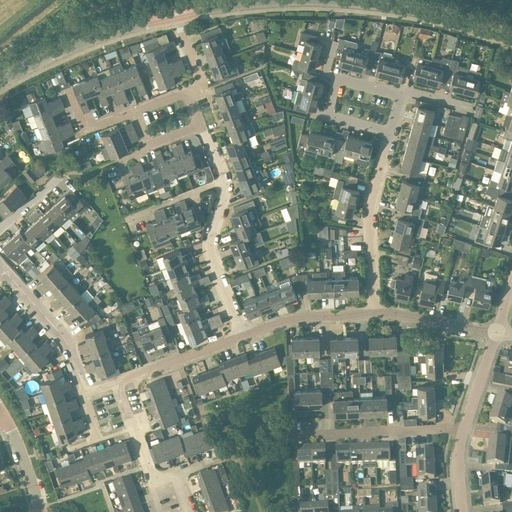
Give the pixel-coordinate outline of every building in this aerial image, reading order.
[(344,18),(337,18),(336,22),(335,26),(342,29),(345,18),(344,18)] [(206,52),(222,46),(227,44),(225,38),(219,41),(217,35),(222,33),(220,27),(204,33),(206,39),(201,41),(206,52)] [(424,35),(428,36),(429,31),(421,29),(419,37),(423,38),(424,35)] [(263,32),(257,34),(260,42),(266,39),(263,32)] [(302,52),(318,57),(318,55),(320,55),(321,51),(320,50),(321,44),(316,43),(318,37),(301,32),(298,44),(304,45),(302,52)] [(350,70),(355,52),(358,43),(339,38),(334,58),(340,59),(338,64),(343,65),(342,68),(350,70)] [(150,63),(165,57),(163,51),(176,46),(174,40),(160,45),(158,41),(144,46),(150,63)] [(139,42),(119,48),(122,57),(141,50),(139,42)] [(210,64),(226,58),(224,53),(230,51),(227,44),(222,46),(206,52),(210,64)] [(372,65),(375,51),(369,50),(364,48),(362,54),(355,52),(350,70),(359,73),(359,70),(364,71),(366,63),(372,65)] [(388,77),(392,62),(394,56),(375,51),(372,65),(377,66),(375,74),(388,77)] [(292,69),(303,72),(305,73),(306,67),(314,69),(318,57),(302,52),(300,60),(294,59),(293,63),(292,69)] [(426,81),(430,66),(432,60),(413,55),(412,61),(410,69),(408,74),(407,78),(413,79),(413,78),(426,81)] [(412,61),(406,60),(405,65),(392,62),(394,56),(392,62),(388,77),(401,81),(403,73),(408,74),(410,69),(412,61)] [(150,63),(155,75),(183,64),(181,58),(168,64),(165,57),(150,63)] [(446,79),(450,65),(451,59),(442,57),(442,60),(432,58),(432,60),(430,66),(426,81),(427,82),(428,84),(431,85),(433,83),(439,85),(441,77),(446,79)] [(208,65),(211,71),(213,71),(215,76),(216,76),(218,82),(240,74),(237,66),(234,65),(229,66),(226,58),(210,64),(208,65)] [(462,91),(467,76),(468,69),(466,75),(454,72),(456,67),(454,66),(455,60),(451,59),(450,65),(446,79),(452,80),(450,88),(462,91)] [(123,87),(129,84),(123,70),(121,64),(109,69),(111,74),(112,75),(122,102),(128,100),(123,87)] [(123,70),(129,84),(135,82),(141,95),(147,93),(136,65),(123,70),(121,64),(123,70)] [(183,64),(155,75),(160,88),(175,82),(172,76),(186,70),(183,64)] [(462,91),(475,95),(481,72),(468,69),(467,76),(462,91)] [(257,72),(251,74),(252,78),(254,80),(259,78),(257,72)] [(298,91),(304,92),(319,96),(322,95),(323,90),(321,89),(323,84),(315,82),(317,76),(305,73),(303,72),(300,84),(304,85),(302,92),(298,90),(298,91)] [(122,102),(112,75),(111,74),(99,79),(98,75),(99,79),(105,94),(111,91),(116,105),(122,102)] [(99,79),(98,75),(85,80),(91,95),(97,92),(102,106),(109,103),(105,94),(99,79)] [(91,95),(85,80),(73,85),(84,113),(90,111),(85,97),(91,95)] [(60,85),(62,89),(71,85),(70,81),(60,85)] [(220,107),(236,100),(240,99),(245,97),(242,91),(233,94),(231,89),(234,88),(232,82),(218,87),(220,93),(215,95),(220,107)] [(298,91),(295,103),(293,109),(306,113),(308,107),(316,109),(319,96),(304,92),(298,91)] [(262,104),(267,102),(271,101),(270,95),(260,99),(262,104)] [(34,114),(62,103),(60,97),(47,102),(44,96),(29,102),(34,114)] [(240,112),(245,111),(240,99),(236,100),(220,107),(225,118),(240,112)] [(39,126),(54,120),(52,114),(65,109),(62,103),(34,114),(39,126)] [(414,118),(431,123),(435,111),(417,106),(414,118)] [(229,130),(245,124),(249,122),(245,111),(240,112),(225,118),(229,130)] [(292,114),(290,120),(303,123),(304,117),(292,114)] [(451,131),(451,129),(455,116),(448,114),(444,129),(451,131)] [(455,116),(451,129),(458,130),(460,124),(461,118),(455,116)] [(411,131),(428,135),(431,123),(414,118),(411,131)] [(44,138),(72,127),(70,121),(56,127),(54,120),(39,126),(44,138)] [(229,130),(233,142),(234,142),(242,139),(247,137),(255,134),(251,122),(249,122),(245,124),(229,130)] [(473,122),(468,137),(476,140),(481,124),(473,122)] [(275,136),(285,131),(285,123),(272,128),(274,133),(275,136)] [(460,124),(458,130),(464,132),(466,126),(460,124)] [(44,138),(49,151),(64,145),(61,139),(74,133),(72,127),(44,138)] [(106,146),(112,144),(136,134),(134,128),(122,133),(119,127),(101,135),(106,146)] [(464,132),(458,130),(451,129),(451,131),(449,136),(462,140),(464,132)] [(306,148),(318,151),(322,134),(310,130),(309,135),(301,133),(297,149),(305,151),(306,148)] [(407,143),(425,147),(431,149),(438,151),(445,153),(446,148),(440,146),(439,147),(432,145),(435,137),(428,135),(411,131),(407,143)] [(511,133),(505,131),(503,137),(506,138),(502,148),(508,151),(511,151),(511,133)] [(106,146),(101,148),(106,160),(129,150),(126,144),(139,139),(136,134),(112,144),(106,146)] [(322,134),(318,151),(330,154),(329,157),(335,159),(339,144),(341,139),(322,134)] [(285,136),(269,142),(272,150),(286,144),(285,136)] [(341,139),(339,144),(335,159),(335,161),(342,163),(344,153),(355,156),(360,139),(348,136),(346,140),(341,139)] [(231,157),(246,151),(246,150),(251,148),(247,137),(242,139),(234,142),(233,142),(226,145),(231,157)] [(470,149),(473,139),(467,137),(464,147),(470,149)] [(360,139),(355,156),(354,161),(366,165),(372,142),(360,139)] [(404,155),(421,159),(423,154),(429,155),(431,149),(425,147),(407,143),(404,155)] [(65,147),(67,153),(74,150),(72,144),(65,147)] [(177,146),(186,168),(187,171),(197,167),(198,170),(204,168),(199,154),(194,156),(191,150),(185,152),(182,144),(177,146)] [(187,171),(186,168),(177,146),(172,147),(175,156),(170,158),(174,168),(176,175),(187,171)] [(465,148),(461,159),(469,161),(472,151),(465,148)] [(511,151),(508,151),(502,148),(501,148),(498,159),(505,161),(511,163),(511,151)] [(235,169),(235,168),(251,162),(249,157),(254,155),(252,149),(246,151),(231,157),(235,169)] [(176,175),(174,168),(170,158),(164,160),(161,152),(156,154),(157,157),(166,179),(176,175)] [(0,186),(12,176),(7,170),(15,163),(7,155),(0,161),(0,186)] [(404,155),(401,167),(410,170),(409,176),(424,180),(426,173),(418,171),(421,159),(404,155)] [(157,157),(152,159),(155,167),(150,169),(156,186),(167,182),(166,179),(157,157)] [(511,163),(505,161),(498,159),(494,170),(501,172),(511,175),(511,163)] [(467,162),(461,160),(457,173),(464,175),(467,162)] [(254,161),(251,162),(235,168),(235,169),(240,180),(266,170),(261,172),(259,165),(256,167),(254,161)] [(286,175),(293,172),(292,161),(282,164),(286,175)] [(156,186),(150,169),(144,171),(141,163),(136,165),(137,168),(146,190),(156,186)] [(148,196),(146,190),(137,168),(136,165),(131,167),(134,175),(129,178),(131,185),(126,187),(131,200),(137,197),(138,200),(148,196)] [(313,172),(329,176),(330,170),(315,166),(313,172)] [(29,168),(24,173),(32,182),(37,177),(29,168)] [(266,170),(240,180),(242,185),(239,187),(241,193),(244,192),(247,198),(265,191),(263,185),(260,186),(258,181),(263,179),(263,178),(268,176),(266,170)] [(511,175),(501,172),(498,181),(490,179),(489,184),(488,186),(492,187),(505,192),(507,186),(511,187),(511,175)] [(340,180),(356,184),(358,177),(342,173),(340,180)] [(424,180),(409,176),(407,182),(402,180),(402,181),(399,193),(416,197),(419,185),(422,186),(424,180)] [(452,186),(457,188),(462,178),(457,176),(452,186)] [(339,199),(356,203),(359,191),(354,189),(356,184),(340,180),(337,179),(333,197),(339,199)] [(17,186),(0,200),(0,208),(5,214),(26,196),(17,186)] [(505,192),(492,187),(488,186),(485,191),(497,199),(494,206),(511,211),(511,199),(504,197),(505,192)] [(112,191),(118,206),(124,204),(118,189),(112,191)] [(168,197),(166,191),(159,194),(161,199),(168,197)] [(404,213),(419,217),(422,208),(419,207),(422,199),(416,197),(399,193),(398,197),(396,198),(395,203),(396,204),(396,205),(400,206),(399,212),(400,213),(404,213)] [(56,202),(70,217),(72,220),(87,207),(80,199),(74,204),(65,195),(56,202)] [(339,199),(335,210),(332,210),(331,216),(346,220),(348,214),(353,216),(356,203),(339,199)] [(180,202),(189,227),(200,223),(199,220),(204,218),(200,206),(194,208),(194,206),(188,209),(185,200),(180,202)] [(236,226),(252,220),(248,209),(255,206),(253,200),(233,207),(235,213),(232,215),(230,217),(232,223),(235,222),(236,226)] [(70,217),(56,202),(48,210),(61,225),(70,217)] [(189,227),(180,202),(175,204),(178,212),(172,214),(179,231),(189,227)] [(296,215),(295,204),(286,207),(290,217),(296,215)] [(511,211),(494,206),(488,205),(485,215),(491,217),(507,222),(509,217),(511,218),(511,211)] [(34,211),(53,233),(61,225),(48,210),(44,213),(39,207),(34,211)] [(179,231),(172,214),(167,217),(164,208),(159,210),(168,235),(179,231)] [(171,241),(168,235),(159,210),(154,212),(157,220),(151,223),(154,230),(148,232),(155,247),(171,241)] [(31,225),(44,240),(53,233),(34,211),(29,216),(35,222),(31,225)] [(98,214),(92,222),(97,228),(101,222),(103,219),(98,213),(98,214)] [(419,217),(404,213),(400,213),(399,218),(397,218),(397,219),(396,220),(395,223),(396,225),(394,230),(419,237),(424,219),(419,218),(419,217)] [(507,222),(491,217),(490,217),(482,215),(479,225),(487,227),(510,235),(511,229),(505,227),(507,222)] [(238,239),(241,238),(245,237),(257,232),(255,227),(261,224),(259,218),(252,220),(236,226),(238,231),(236,233),(238,239)] [(285,222),(288,229),(296,226),(295,218),(285,222)] [(436,232),(444,234),(446,225),(439,223),(436,232)] [(33,245),(35,248),(44,240),(31,225),(23,233),(22,233),(33,245)] [(327,225),(317,226),(318,235),(328,234),(327,225)] [(510,235),(487,227),(479,225),(474,241),(478,243),(491,247),(493,242),(500,244),(501,238),(508,241),(510,235)] [(346,229),(330,226),(331,237),(338,237),(338,235),(347,235),(346,229)] [(11,237),(25,252),(33,245),(22,233),(23,233),(20,230),(11,237)] [(419,237),(394,230),(391,242),(391,243),(395,244),(394,250),(409,254),(411,248),(408,247),(411,235),(419,237)] [(234,254),(250,248),(257,246),(252,234),(257,232),(245,237),(241,238),(238,239),(230,242),(234,254)] [(25,252),(11,237),(2,245),(19,264),(28,256),(25,252)] [(79,253),(80,252),(84,248),(78,242),(74,246),(73,246),(79,253)] [(79,253),(73,246),(69,250),(75,257),(79,253)] [(234,254),(239,266),(243,265),(246,270),(260,265),(257,259),(254,260),(250,249),(257,246),(250,248),(234,254)] [(277,259),(291,256),(289,246),(275,249),(277,259)] [(145,257),(143,249),(137,252),(140,259),(145,257)] [(167,267),(192,257),(190,252),(182,255),(180,249),(163,256),(167,267)] [(393,252),(391,261),(406,265),(408,257),(393,252)] [(281,267),(295,262),(292,255),(278,260),(281,267)] [(171,277),(188,271),(186,265),(194,262),(192,257),(167,267),(171,277)] [(421,259),(415,258),(413,266),(419,268),(421,259)] [(146,259),(140,261),(139,261),(142,268),(148,266),(146,259)] [(41,271),(45,268),(41,263),(37,267),(41,271)] [(40,290),(60,271),(53,264),(40,276),(44,280),(37,287),(40,290)] [(28,269),(32,277),(39,274),(35,265),(28,269)] [(54,291),(67,279),(60,271),(40,290),(42,293),(50,287),(54,291)] [(175,288),(200,278),(198,273),(190,276),(188,271),(171,277),(175,288)] [(346,294),(345,278),(345,271),(332,271),(333,278),(333,295),(334,297),(340,296),(340,295),(346,294)] [(321,296),(320,279),(320,272),(312,273),(313,279),(308,280),(307,275),(298,275),(301,289),(307,289),(308,296),(321,296)] [(333,295),(333,278),(326,279),(325,272),(320,272),(320,279),(321,296),(333,295)] [(469,289),(473,275),(460,272),(458,281),(451,279),(447,297),(460,300),(463,287),(469,289)] [(249,280),(247,273),(235,277),(238,284),(249,280)] [(445,279),(437,277),(437,276),(426,273),(419,302),(432,306),(436,291),(442,292),(445,279)] [(390,283),(390,285),(392,287),(394,288),(394,289),(396,290),(395,297),(407,300),(413,276),(405,274),(404,279),(397,278),(396,279),(394,279),(392,279),(390,281),(390,283)] [(200,278),(175,288),(180,298),(196,292),(194,286),(202,283),(204,282),(205,285),(211,283),(208,275),(200,278)] [(301,289),(298,275),(290,278),(289,278),(277,282),(279,288),(285,303),(297,298),(295,292),(301,289)] [(473,275),(469,289),(475,290),(472,303),(488,306),(492,289),(484,287),(486,278),(473,275)] [(358,277),(345,278),(346,294),(359,294),(358,277)] [(53,305),(74,287),(67,279),(54,291),(57,296),(50,302),(53,305)] [(67,307),(81,294),(74,287),(53,305),(56,309),(63,302),(67,307)] [(285,303),(279,288),(267,292),(274,308),(285,303)] [(203,301),(209,299),(207,294),(198,297),(196,292),(180,298),(184,309),(203,301)] [(274,308),(267,292),(256,296),(262,312),(274,308)] [(67,321),(88,302),(81,294),(67,307),(71,311),(64,317),(67,321)] [(0,305),(8,298),(5,295),(0,299),(0,305)] [(262,312),(256,296),(244,301),(250,317),(262,312)] [(0,319),(6,314),(8,312),(4,308),(11,302),(8,298),(0,305),(0,319)] [(183,321),(199,315),(197,309),(205,306),(203,301),(184,309),(178,311),(183,321)] [(67,321),(70,324),(77,317),(81,322),(83,320),(88,326),(91,324),(96,321),(101,318),(95,310),(88,302),(67,321)] [(157,305),(159,314),(165,313),(168,325),(174,324),(168,303),(157,305)] [(128,311),(125,305),(120,308),(123,314),(128,311)] [(0,332),(20,316),(17,312),(9,319),(6,314),(0,319),(0,332)] [(187,332),(212,322),(221,318),(219,313),(210,317),(201,320),(199,315),(183,321),(187,332)] [(8,340),(19,330),(19,329),(15,325),(23,319),(20,316),(0,332),(0,335),(6,342),(8,340)] [(187,332),(191,343),(208,336),(205,330),(214,327),(223,324),(221,318),(212,322),(187,332)] [(148,324),(160,355),(165,353),(162,345),(168,342),(165,335),(170,333),(165,320),(159,322),(161,326),(150,330),(148,324)] [(155,357),(160,355),(148,324),(137,329),(138,331),(133,333),(138,346),(143,344),(146,351),(152,348),(155,357)] [(14,347),(35,329),(32,326),(25,332),(21,327),(19,329),(19,330),(8,340),(14,347)] [(21,355),(35,343),(31,339),(38,332),(35,329),(14,347),(21,355)] [(79,348),(106,340),(103,329),(85,335),(87,341),(78,344),(79,348)] [(396,335),(382,336),(383,352),(397,352),(396,335)] [(383,352),(382,336),(369,337),(370,353),(383,352)] [(305,338),(306,354),(319,353),(319,337),(305,338)] [(345,354),(345,361),(358,360),(358,359),(357,337),(344,338),(345,354)] [(305,338),(292,339),(292,344),(288,344),(289,355),(287,355),(288,373),(294,373),(293,355),(306,354),(305,338)] [(338,361),(345,361),(345,354),(344,338),(331,339),(332,355),(338,354),(338,361)] [(92,355),(109,349),(106,340),(79,348),(81,353),(90,350),(92,355)] [(28,363),(49,344),(46,341),(39,347),(35,343),(21,355),(28,363)] [(52,348),(49,344),(28,363),(35,371),(49,359),(44,354),(52,348)] [(275,347),(261,352),(268,370),(281,365),(275,347)] [(418,362),(426,361),(443,360),(442,347),(425,348),(426,355),(418,355),(418,362)] [(86,368),(113,359),(109,349),(92,355),(94,360),(85,364),(86,368)] [(500,351),(498,357),(506,359),(508,353),(500,351)] [(268,370),(261,352),(248,357),(253,371),(252,371),(253,375),(268,370)] [(253,371),(248,357),(246,353),(233,358),(239,376),(252,371),(253,371)] [(511,353),(509,365),(509,368),(511,368),(511,377),(505,376),(503,386),(511,388),(511,353)] [(239,376),(233,358),(219,363),(220,367),(225,381),(227,384),(225,381),(239,376)] [(116,369),(113,359),(86,368),(87,372),(97,369),(99,375),(116,369)] [(443,360),(426,361),(427,374),(443,374),(443,360)] [(44,392),(70,383),(69,379),(60,382),(58,377),(64,375),(61,368),(60,364),(57,366),(43,374),(41,375),(39,376),(41,382),(40,382),(44,392)] [(227,384),(225,381),(220,367),(207,372),(213,389),(227,384)] [(213,389),(207,372),(193,377),(199,394),(213,389)] [(321,390),(308,391),(309,407),(322,406),(322,397),(328,397),(327,384),(326,372),(320,372),(321,385),(321,390)] [(152,399),(169,393),(164,379),(147,385),(152,399)] [(241,381),(243,389),(250,386),(247,379),(241,381)] [(47,402),(64,396),(63,391),(72,387),(70,383),(44,392),(47,402)] [(29,397),(23,384),(13,389),(20,401),(21,400),(27,398),(29,397)] [(417,387),(418,400),(435,399),(434,386),(417,387)] [(309,407),(308,391),(295,392),(296,408),(309,407)] [(334,416),(348,415),(347,399),(346,391),(333,392),(334,416)] [(361,414),(360,398),(353,399),(352,391),(346,391),(347,399),(348,415),(361,414)] [(374,414),(373,398),(373,392),(359,392),(360,398),(361,414),(374,414)] [(157,413),(174,406),(169,393),(152,399),(157,413)] [(50,412),(77,403),(75,398),(66,401),(64,396),(47,402),(50,412)] [(501,410),(511,414),(511,409),(511,407),(511,400),(498,396),(498,397),(495,397),(493,403),(495,404),(494,408),(501,410)] [(373,398),(374,414),(387,413),(386,397),(373,398)] [(21,400),(24,410),(30,408),(27,398),(21,400)] [(435,399),(418,400),(396,401),(397,414),(403,414),(403,409),(418,408),(419,413),(435,413),(435,399)] [(54,421),(71,415),(69,410),(78,407),(77,403),(50,412),(54,421)] [(179,420),(174,406),(157,413),(162,426),(179,420)] [(511,414),(501,410),(494,408),(490,421),(506,426),(508,418),(511,419),(511,414)] [(57,431),(84,422),(82,418),(73,421),(71,415),(54,421),(57,431)] [(57,431),(60,441),(78,435),(76,429),(85,426),(84,422),(57,431)] [(200,451),(214,446),(208,429),(194,434),(200,451)] [(200,451),(194,434),(180,439),(179,435),(185,452),(186,456),(200,451)] [(171,457),(185,452),(179,435),(165,440),(171,457)] [(505,452),(506,440),(490,438),(489,451),(505,452)] [(126,441),(130,455),(134,454),(129,440),(126,441)] [(171,457),(165,440),(151,445),(152,447),(157,462),(158,462),(171,457)] [(126,441),(111,446),(117,464),(132,459),(130,455),(126,441)] [(42,446),(35,448),(39,460),(46,458),(42,446)] [(117,464),(111,446),(97,451),(103,468),(117,464)] [(157,462),(152,447),(149,449),(154,463),(157,462)] [(376,464),(389,463),(389,447),(375,448),(376,464)] [(311,449),(312,465),(325,464),(324,448),(311,449)] [(363,464),(362,448),(349,449),(350,465),(363,464)] [(376,464),(375,448),(362,448),(363,464),(376,464)] [(311,449),(298,449),(298,465),(312,465),(311,449)] [(350,465),(349,449),(336,449),(337,466),(350,465)] [(103,468),(97,451),(83,455),(84,459),(89,473),(103,468)] [(505,452),(489,451),(487,464),(504,466),(505,452)] [(433,465),(433,452),(416,453),(417,460),(406,461),(405,453),(399,454),(399,461),(400,467),(417,466),(433,465)] [(89,473),(84,459),(70,464),(76,482),(91,477),(89,473)] [(76,482),(70,464),(56,469),(62,486),(76,482)] [(433,465),(417,466),(418,479),(434,478),(433,465)] [(201,492),(219,485),(214,472),(196,478),(201,492)] [(482,488),(483,492),(499,491),(504,490),(506,476),(507,476),(507,474),(487,473),(487,474),(488,474),(488,479),(481,480),(482,482),(480,482),(480,488),(482,488)] [(118,498),(136,492),(130,478),(113,484),(118,498)] [(206,505),(224,499),(219,485),(201,492),(206,505)] [(435,504),(435,503),(437,501),(437,498),(435,496),(435,490),(418,491),(418,498),(412,498),(413,505),(419,504),(435,504)] [(499,491),(483,492),(484,506),(500,504),(499,491)] [(122,511),(123,511),(141,506),(136,492),(118,498),(122,511)] [(206,505),(208,511),(228,511),(224,499),(206,505)]
